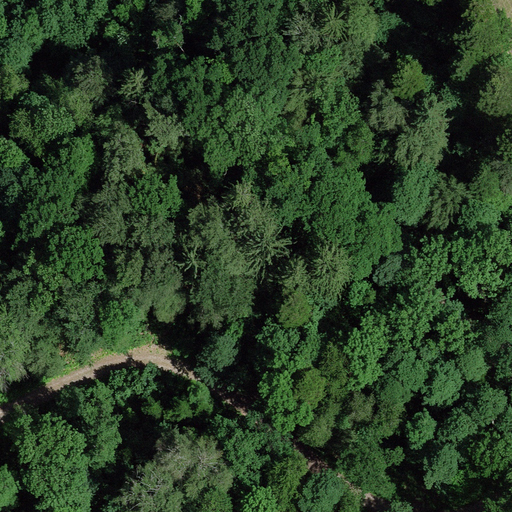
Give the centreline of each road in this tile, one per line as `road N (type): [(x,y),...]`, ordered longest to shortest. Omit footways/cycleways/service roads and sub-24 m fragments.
road 1 (track): [(511,337),(245,128),(161,97),(72,108),(0,142)]
road 2 (track): [(432,511),(358,494),(215,374),(163,359),(96,367),(0,415)]
